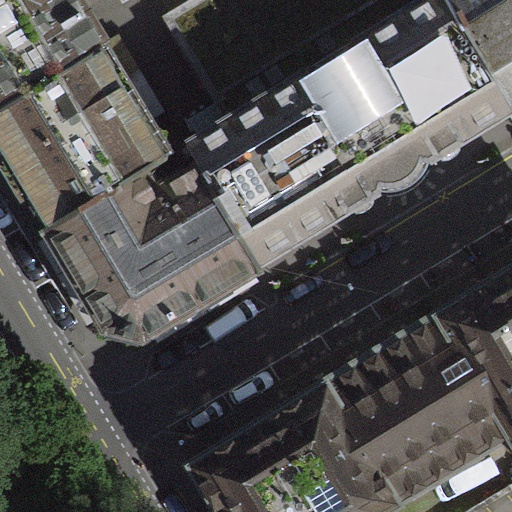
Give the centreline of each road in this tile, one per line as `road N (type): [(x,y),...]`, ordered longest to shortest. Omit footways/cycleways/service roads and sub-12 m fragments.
road 1 (residential): [(96,452),(511,203)]
road 2 (residential): [(0,291),(96,452)]
